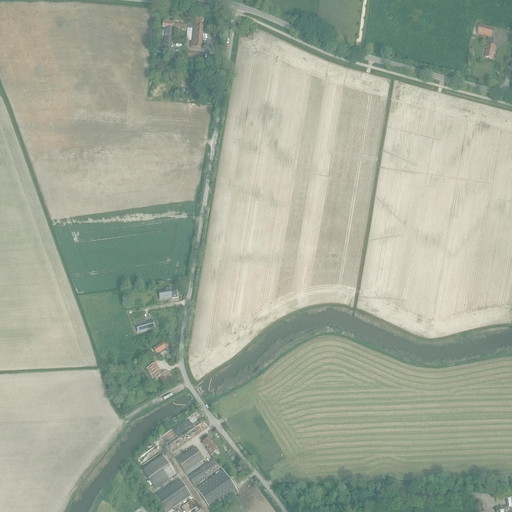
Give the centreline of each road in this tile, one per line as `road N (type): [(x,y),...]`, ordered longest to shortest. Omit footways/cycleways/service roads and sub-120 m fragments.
road 1 (unclassified): [(284,511),(201,404),(180,358),(237,5)]
road 2 (tertiary): [(503,92),(358,55)]
road 3 (tertiary): [(358,55),(237,5)]
